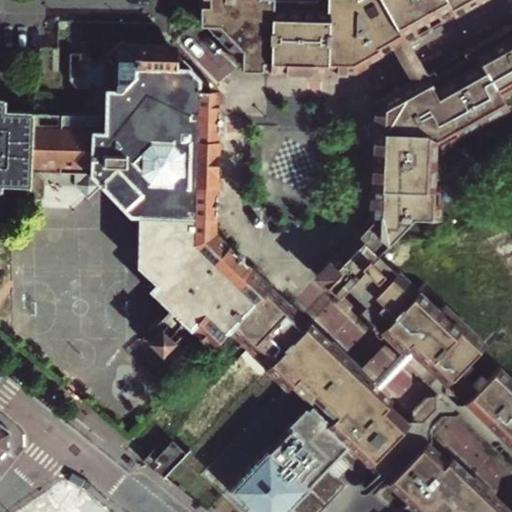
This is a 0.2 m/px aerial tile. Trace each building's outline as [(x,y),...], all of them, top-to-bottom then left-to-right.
[(348,69),(398,41),(468,2),(471,0),(198,0),(198,16),(249,67),(348,69)] [(437,223),(434,187),(433,153),(511,109),(505,96),(511,92),(511,23),(372,102),(370,148),(366,227),(314,283),(335,303),(362,275),(373,286),(381,278),(370,267),(411,224),(437,223)] [(217,232),(218,181),(218,151),(218,96),(167,44),(102,41),(102,55),(94,63),(86,61),(87,87),(59,86),(59,100),(57,173),(86,174),(126,216),(135,217),(134,265),(151,284),(145,289),(156,301),(155,321),(145,330),(139,330),(139,339),(144,340),(157,353),(191,323),(209,343),(227,326),(247,308),(272,286),(217,232)] [(0,159),(1,160),(2,155),(30,156),(31,111),(32,98),(33,84),(4,83),(4,71),(0,70),(0,159)] [(32,98),(59,100),(59,86),(33,84),(32,98)] [(30,156),(29,173),(57,173),(59,100),(32,98),(31,111),(30,156)] [(437,400),(478,354),(459,335),(463,330),(422,289),(416,294),(395,274),(365,306),(373,314),(360,327),(437,400)] [(272,286),(247,308),(227,326),(249,346),(275,318),(282,313),(291,304),(272,286)] [(492,511),(485,505),(458,479),(443,464),(440,468),(420,449),(408,461),(390,443),(401,432),(381,412),(384,409),(282,313),(275,318),(249,346),(290,384),(283,390),(304,410),(227,491),(249,511),(287,511),(345,451),(405,507),(400,511),(492,511)] [(511,385),(496,371),(453,416),(511,471),(511,385)] [(0,422),(0,456),(10,444),(10,429),(0,422)] [(187,453),(166,435),(147,456),(145,459),(166,476),(187,453)]
